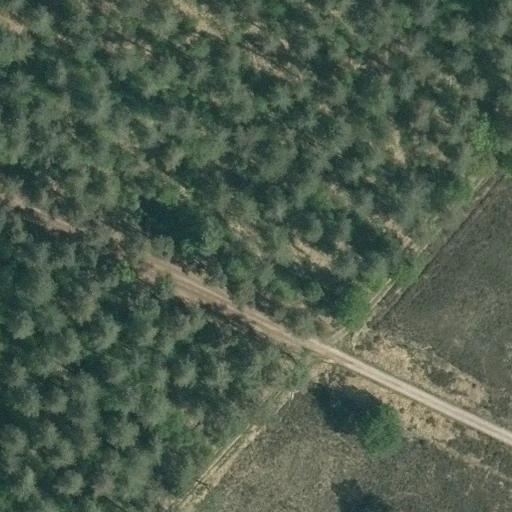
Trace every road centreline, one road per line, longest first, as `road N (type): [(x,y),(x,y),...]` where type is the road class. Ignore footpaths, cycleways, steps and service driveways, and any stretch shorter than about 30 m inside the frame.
road 1 (track): [(511,428),(0,178)]
road 2 (track): [(328,337),(511,121)]
road 3 (track): [(168,511),(319,333)]
